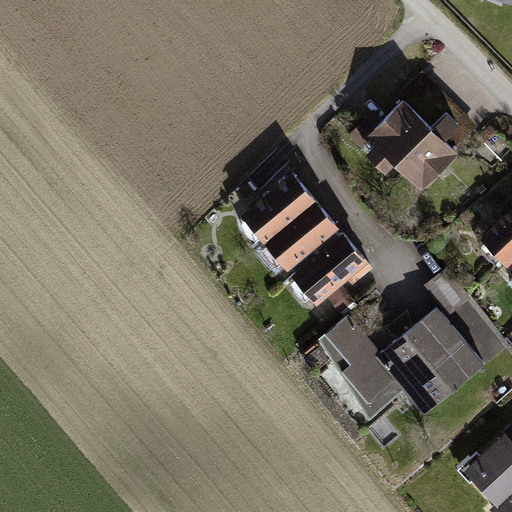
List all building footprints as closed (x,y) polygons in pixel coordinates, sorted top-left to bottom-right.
[(398,94),(403,99),(371,132),(422,182),(455,150),(454,149),(474,128),(419,73),(398,94)] [(245,213),(267,238),(315,199),(293,173),(245,213)] [(291,261),(298,270),(340,235),(333,227),(336,224),(315,199),(267,238),(255,248),(276,273),(291,261)] [(511,263),(511,204),(482,233),(511,264),(511,263)] [(343,232),(340,235),(298,270),(295,272),(316,298),(346,273),(352,281),(370,265),(343,232)] [(382,350),(351,315),(328,336),(371,414),(402,386),(431,419),(510,352),(446,269),(423,285),(434,305),(382,350)] [(354,299),(343,286),(329,297),(340,310),(354,299)] [(486,502),(495,511),(509,511),(511,510),(511,423),(465,466),(492,496),(486,502)]
